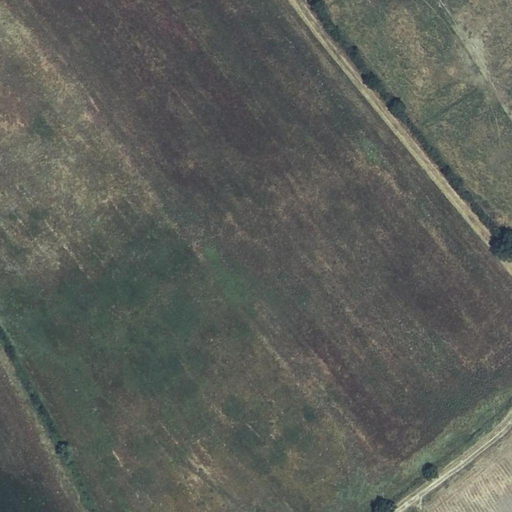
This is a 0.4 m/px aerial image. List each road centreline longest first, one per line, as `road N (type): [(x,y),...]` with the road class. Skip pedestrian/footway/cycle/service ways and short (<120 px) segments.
road 1 (track): [(511,268),(301,0)]
road 2 (track): [(390,511),(511,414)]
